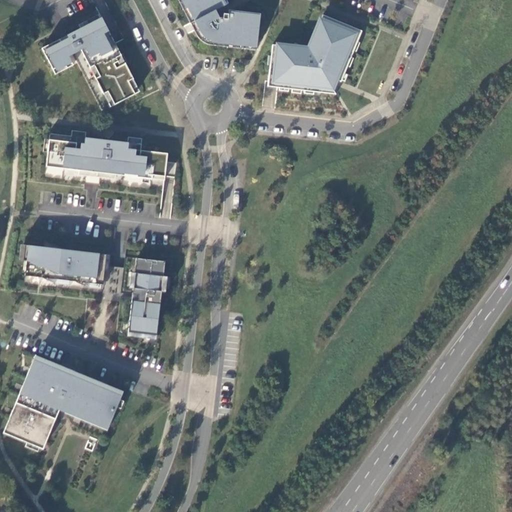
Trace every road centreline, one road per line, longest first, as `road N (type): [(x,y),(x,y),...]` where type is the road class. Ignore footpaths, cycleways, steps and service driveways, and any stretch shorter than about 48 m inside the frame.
road 1 (residential): [(439,0),(385,112),(335,127),(233,108)]
road 2 (primary): [(511,279),(397,445)]
road 3 (residential): [(34,213),(202,232)]
road 4 (tertiary): [(210,397),(221,234)]
road 5 (tertiary): [(202,232),(184,391)]
road 6 (tertiary): [(184,391),(142,511)]
road 7 (tertiary): [(126,0),(189,104)]
